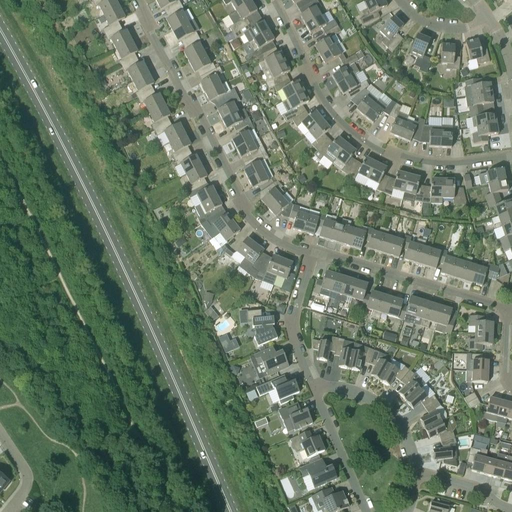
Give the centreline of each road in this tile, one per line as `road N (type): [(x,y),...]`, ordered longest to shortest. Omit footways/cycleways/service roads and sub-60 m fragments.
road 1 (secondary): [(228,511),(118,257),(0,29)]
road 2 (residential): [(511,153),(423,156),(352,130),(264,0)]
road 3 (residential): [(308,243),(273,232),(249,213),(135,0)]
road 4 (residential): [(503,300),(308,243)]
road 5 (residential): [(407,469),(394,427),(377,405),(309,377)]
road 6 (residential): [(360,511),(309,377)]
road 7 (residential): [(309,377),(289,321),(308,243)]
